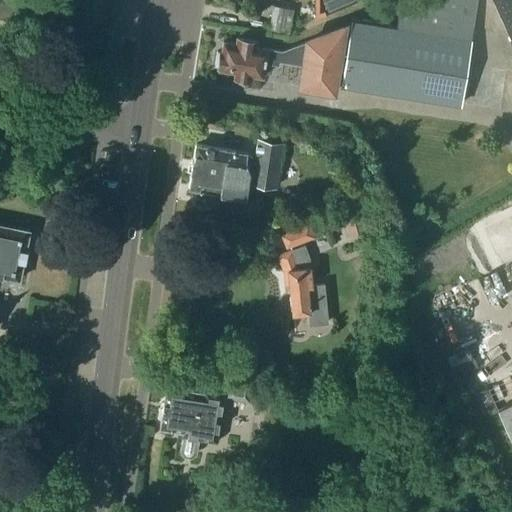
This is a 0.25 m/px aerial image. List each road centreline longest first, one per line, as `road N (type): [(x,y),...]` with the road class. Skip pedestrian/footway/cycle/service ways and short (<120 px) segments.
road 1 (tertiary): [(93,511),(140,128)]
road 2 (residential): [(140,128),(46,118),(0,127)]
